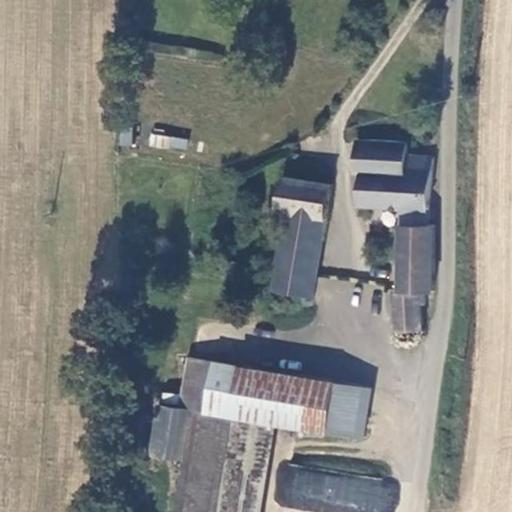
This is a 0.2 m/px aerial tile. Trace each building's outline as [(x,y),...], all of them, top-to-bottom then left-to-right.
[(149,133),(148,146),(186,150),(188,137),(149,133)] [(429,209),(434,161),(425,160),(406,158),(407,143),(358,140),(356,175),(364,176),(361,203),(403,207),(429,209)] [(310,303),(333,184),(282,175),(276,206),(291,209),(275,287),(273,296),(310,303)] [(429,209),(403,207),(403,225),(428,226),(429,209)] [(432,288),(432,226),(428,226),(403,225),(402,225),(401,287),(393,288),(397,327),(402,326),(402,330),(406,334),(412,335),(418,335),(417,326),(422,325),(420,301),(426,300),(425,289),(432,288)] [(234,416),(241,367),(192,359),(184,407),(192,408),(189,432),(232,438),(234,416)] [(372,386),(241,367),(234,416),(258,420),(365,436),(372,386)] [(232,438),(189,432),(177,511),(244,511),(258,420),(234,416),(232,438)] [(312,511),(393,511),(397,479),(280,466),(275,508),(312,511)]
